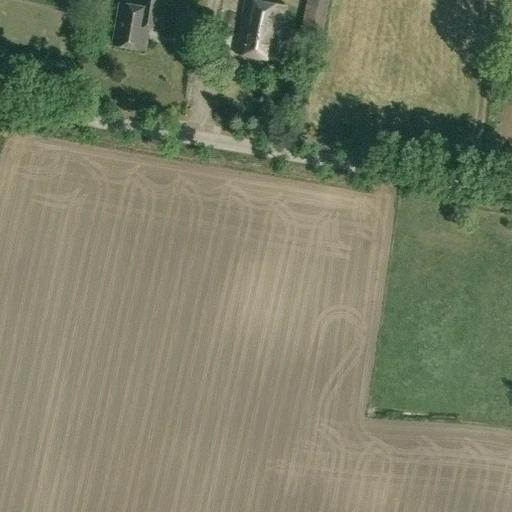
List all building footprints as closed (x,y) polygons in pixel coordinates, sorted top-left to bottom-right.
[(165,0),(140,0),(139,8),(120,5),(114,44),(145,50),(149,27),(161,29),(165,0)] [(243,0),(234,53),(275,61),(285,5),(254,0),(243,0)] [(307,0),(300,37),(321,42),(329,0),(307,0)] [(232,36),(217,33),(214,51),(229,53),(232,36)] [(511,286),(501,286),(495,357),(492,357),(489,393),(511,395),(511,286)]
